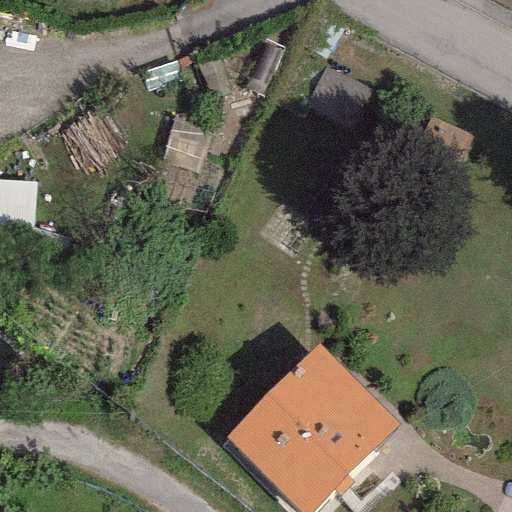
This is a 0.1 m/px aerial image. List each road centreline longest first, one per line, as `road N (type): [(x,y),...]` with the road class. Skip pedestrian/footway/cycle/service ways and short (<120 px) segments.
road 1 (residential): [(0,458),(133,461),(201,511)]
road 2 (residential): [(357,0),(511,80)]
road 3 (unknown): [(511,488),(367,397)]
